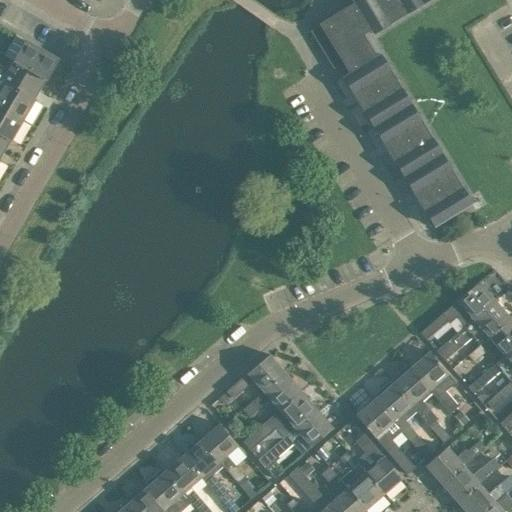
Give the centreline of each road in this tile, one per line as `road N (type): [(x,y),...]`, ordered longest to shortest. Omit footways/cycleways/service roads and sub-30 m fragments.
road 1 (residential): [(50,511),(265,325),(419,261)]
road 2 (residential): [(0,236),(113,38)]
road 3 (residential): [(419,261),(306,71)]
